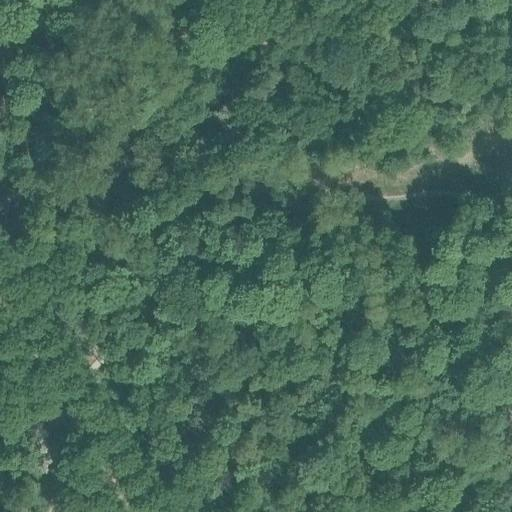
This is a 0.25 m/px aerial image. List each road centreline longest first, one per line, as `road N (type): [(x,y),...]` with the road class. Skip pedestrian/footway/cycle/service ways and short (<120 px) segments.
road 1 (unknown): [(33,190),(100,353),(57,390),(0,465)]
road 2 (unknown): [(127,0),(63,152),(0,231)]
road 3 (unknown): [(100,353),(176,402),(202,477),(229,511)]
